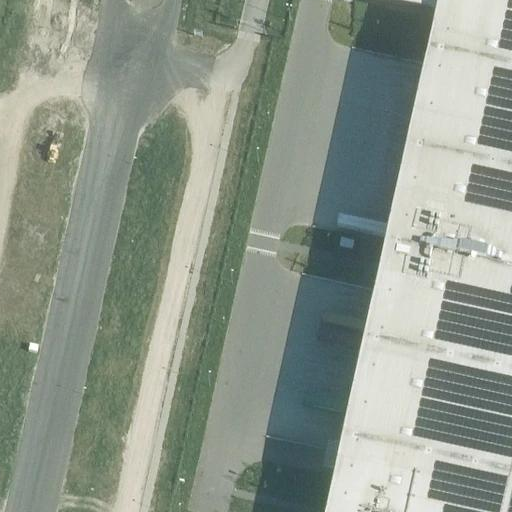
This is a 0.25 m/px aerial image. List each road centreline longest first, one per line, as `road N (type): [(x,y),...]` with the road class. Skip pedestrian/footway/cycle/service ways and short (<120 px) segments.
road 1 (unclassified): [(128,63),(219,82),(128,511)]
road 2 (unclassified): [(28,511),(128,63)]
road 3 (unclassified): [(128,63),(38,44),(0,208)]
